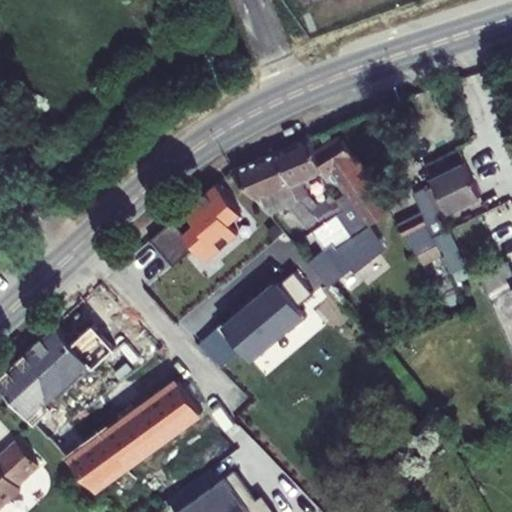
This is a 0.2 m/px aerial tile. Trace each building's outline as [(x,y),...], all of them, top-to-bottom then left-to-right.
[(281,152),(300,196),(309,192),(302,175),(323,168),(324,167),(322,162),(314,138),(281,152)] [(300,196),(281,152),(236,170),(269,212),(289,203),(309,224),(318,217),(314,211),(300,196)] [(434,180),(414,190),(428,219),(480,194),(473,180),(475,179),(474,177),(472,178),(463,160),(432,175),(434,180)] [(328,185),(339,179),(331,168),(322,162),(324,167),(323,168),(328,185)] [(381,176),(362,187),(379,218),(398,207),(381,176)] [(231,222),(243,212),(217,182),(185,210),(197,224),(186,233),(176,220),(154,238),(176,265),(198,246),(209,259),(240,232),(231,222)] [(309,192),(300,196),(314,211),(318,217),(327,211),(322,205),(328,201),(335,197),(330,190),(315,200),(309,192)] [(335,197),(328,201),(332,207),(335,211),(342,206),(335,197)] [(2,213),(15,227),(30,212),(19,198),(2,213)] [(332,207),(328,201),(322,205),(327,211),(332,207)] [(335,211),(332,207),(327,211),(318,217),(337,243),(358,229),(342,206),(335,211)] [(449,228),(435,234),(452,270),(466,264),(449,228)] [(511,268),(509,262),(479,275),(494,309),(500,307),(511,334),(511,333),(511,268)] [(277,279),(224,323),(254,359),(307,315),(301,306),(317,292),(299,270),(282,284),(277,279)] [(0,378),(49,433),(66,418),(34,383),(112,309),(93,288),(0,373),(0,378)] [(393,288),(382,296),(398,318),(409,310),(393,288)] [(88,443),(66,418),(49,433),(48,435),(95,485),(201,408),(179,379),(88,443)] [(0,501),(20,484),(16,480),(38,460),(19,439),(0,454),(0,501)] [(256,499),(234,471),(177,511),(278,511),(264,493),(256,499)]
